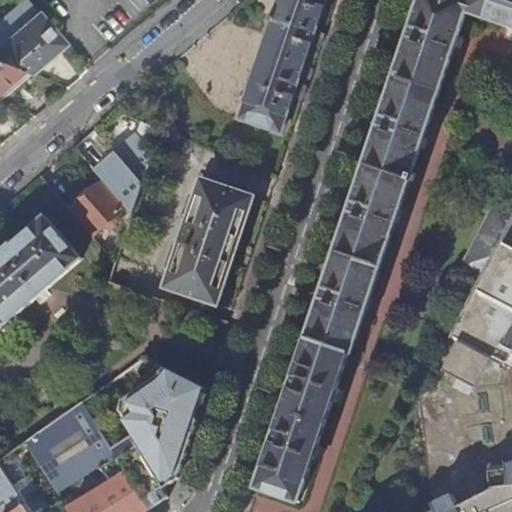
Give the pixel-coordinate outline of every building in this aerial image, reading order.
[(294,97),(304,100),(308,87),(298,84),(311,45),(322,48),(326,35),(316,31),(326,0),(279,0),(239,119),(282,133),(294,97)] [(466,0),(421,0),(257,488),(299,502),(350,353),(351,354),(467,11),(511,26),(511,0),(471,0),(471,2),(466,0)] [(39,12),(0,45),(0,59),(31,72),(65,43),(39,12)] [(0,59),(0,99),(31,72),(0,59)] [(151,127),(146,137),(155,141),(159,131),(151,127)] [(95,169),(105,181),(127,207),(133,214),(153,153),(137,133),(95,169)] [(166,287),(219,305),(255,197),(202,179),(166,287)] [(105,181),(71,210),(94,236),(106,226),(110,231),(117,225),(113,220),(127,207),(105,181)] [(463,265),(482,276),(511,219),(511,209),(496,201),(463,265)] [(0,329),(82,259),(47,217),(10,249),(8,246),(0,252),(0,329)] [(511,219),(482,276),(428,380),(511,369),(511,219)] [(174,484),(207,389),(160,365),(141,379),(145,386),(129,399),(139,413),(127,418),(137,433),(116,452),(153,509),(154,508),(147,497),(161,488),(164,492),(174,484)] [(511,511),(511,369),(428,380),(417,399),(431,500),(436,510),(432,511),(511,511)] [(85,402),(27,443),(45,471),(46,471),(58,491),(99,466),(113,482),(70,509),(71,511),(147,511),(153,509),(116,452),(85,402)] [(0,463),(0,511),(30,511),(14,485),(0,463)] [(30,475),(14,485),(30,511),(43,511),(51,508),(30,475)] [(168,499),(164,492),(161,488),(147,497),(154,508),(168,499)]
